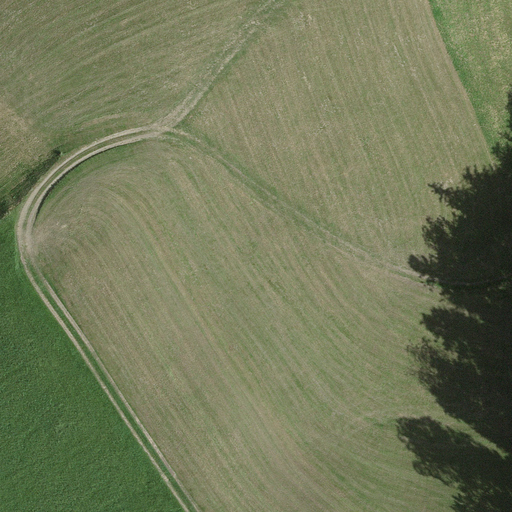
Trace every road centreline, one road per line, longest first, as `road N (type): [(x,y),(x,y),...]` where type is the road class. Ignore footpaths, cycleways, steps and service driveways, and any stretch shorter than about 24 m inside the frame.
road 1 (track): [(27,221),(24,252),(41,283),(197,511)]
road 2 (track): [(163,128),(73,164),(44,190),(27,221)]
